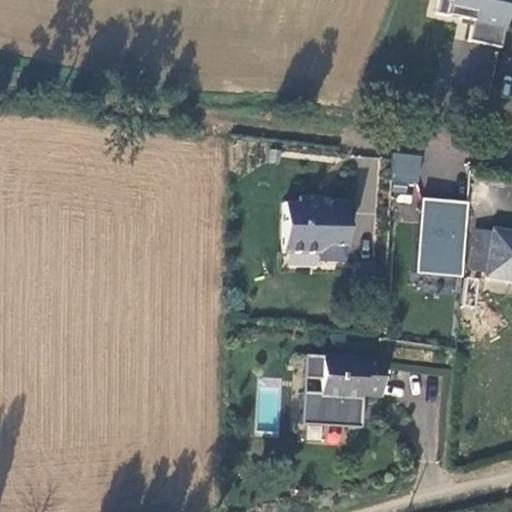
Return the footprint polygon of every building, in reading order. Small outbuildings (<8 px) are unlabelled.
[(509,0),(439,0),(437,15),(476,21),(472,45),(501,50),(509,0)] [(419,157),(392,152),(389,179),(415,183),(419,157)] [(282,204),(280,255),(317,256),(325,249),(344,249),(347,203),(331,202),(327,207),(321,206),(321,198),(298,197),(298,205),(282,204)] [(466,204),(420,200),(414,274),(460,278),(466,204)] [(474,232),(468,272),(483,274),(482,278),(511,282),(511,233),(491,229),(490,233),(474,232)] [(381,362),(303,358),(302,382),(320,383),(319,397),(304,396),(302,428),(358,431),(360,397),(379,398),(381,362)]
